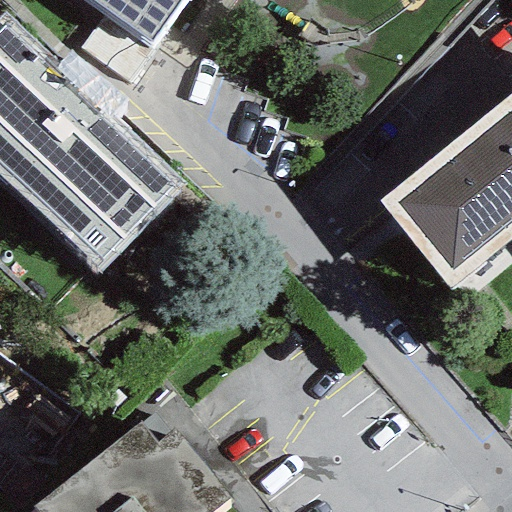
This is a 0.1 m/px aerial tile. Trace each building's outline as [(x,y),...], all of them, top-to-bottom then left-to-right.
[(88,0),(149,43),(179,0),(88,0)] [(472,0),(234,0),(196,54),(225,63),(222,72),(246,80),(242,93),(266,100),(262,111),(286,119),(282,130),(306,139),(290,185),(472,0)] [(6,13),(0,19),(0,179),(98,275),(186,186),(6,13)] [(467,28),(430,72),(468,105),(506,62),(467,28)] [(511,95),(378,201),(448,289),(511,237),(511,95)] [(152,413),(32,507),(35,511),(212,511),(229,499),(174,429),(168,433),(152,413)]
